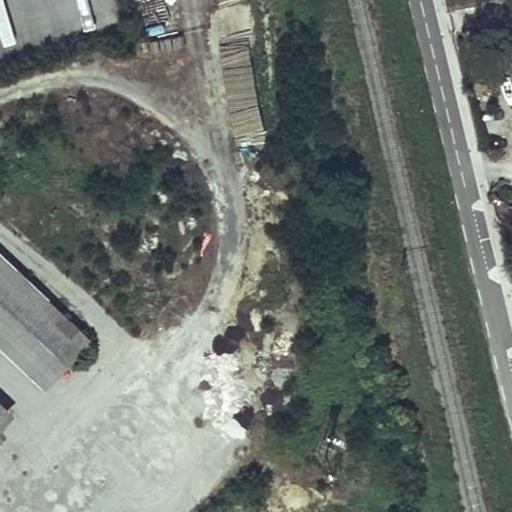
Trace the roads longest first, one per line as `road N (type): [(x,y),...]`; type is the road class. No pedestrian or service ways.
road 1 (residential): [(418,0),(511,389)]
road 2 (unknown): [(181,116),(237,188),(252,230),(250,273),(234,304),(170,378)]
road 3 (unknown): [(170,378),(99,459),(0,366)]
road 4 (unknown): [(0,227),(170,378)]
road 5 (unknown): [(159,87),(49,72),(0,80)]
